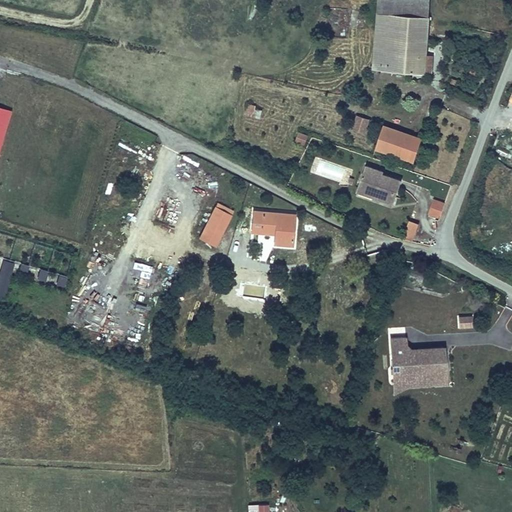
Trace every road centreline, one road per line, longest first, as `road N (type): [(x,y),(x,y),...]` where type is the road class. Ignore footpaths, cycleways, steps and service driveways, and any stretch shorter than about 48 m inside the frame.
road 1 (residential): [(511,290),(459,263),(447,233),(511,57)]
road 2 (unknown): [(450,248),(350,246),(326,269)]
